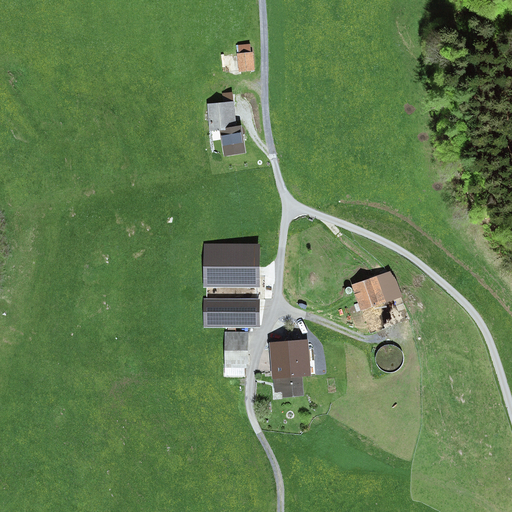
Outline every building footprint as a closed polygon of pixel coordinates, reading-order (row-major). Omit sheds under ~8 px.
[(253,46),(241,47),(242,54),(238,54),(239,72),(255,71),(253,46)] [(221,92),(209,94),(211,131),(224,130),(238,129),(236,102),(222,104),(221,92)] [(238,129),(224,130),(227,155),(247,152),(245,128),(238,129)] [(262,288),(262,244),(204,244),(204,288),(262,288)] [(395,273),(355,288),(364,313),(404,299),(395,273)] [(260,329),(261,299),(204,299),(204,328),(260,329)] [(250,369),(250,333),(226,333),(225,376),(245,377),(245,369),(250,369)] [(309,340),(270,343),(274,393),(283,392),(283,399),(304,397),(303,379),(312,379),(309,340)]
